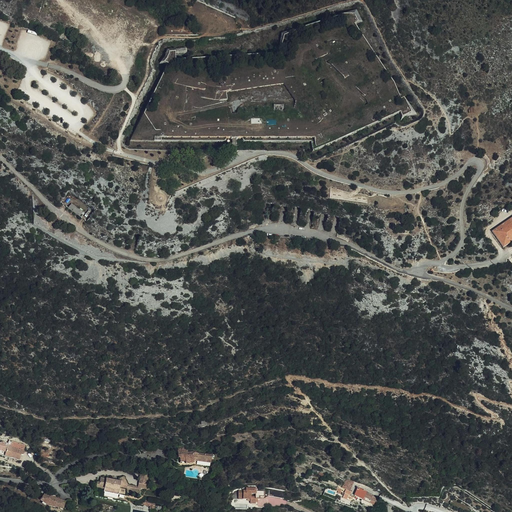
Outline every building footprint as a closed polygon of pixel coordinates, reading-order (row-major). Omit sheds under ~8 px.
[(147,114),(157,130),(155,140),(230,140),(236,140),(311,140),(314,150),(404,111),(407,116),(416,112),(409,97),(404,98),(396,81),(374,49),(362,38),(352,24),(356,21),(355,10),(311,24),(284,36),(276,51),(275,51),(178,59),(177,55),(176,52),(170,51),(166,61),(170,64),(147,114)] [(284,36),(311,24),(280,33),(280,38),(278,40),(278,44),(277,45),(277,48),(275,51),(276,51),(284,36)] [(162,61),(166,61),(170,51),(176,52),(177,55),(179,54),(188,53),(187,48),(167,48),(162,61)] [(157,130),(147,114),(146,113),(130,140),(155,140),(157,130)] [(72,203),(69,207),(80,217),(84,212),(72,203)] [(505,248),(511,242),(511,216),(493,232),(505,248)] [(152,448),(149,442),(141,444),(142,447),(143,448),(144,451),(152,448)] [(180,456),(181,458),(181,461),(186,460),(186,462),(195,461),(196,460),(197,460),(211,462),(213,455),(193,451),(193,449),(189,450),(188,448),(183,448),(183,447),(178,447),(179,456),(180,456)] [(0,463),(12,468),(14,462),(16,461),(17,459),(11,456),(11,455),(1,451),(0,451),(0,463)] [(140,477),(148,479),(149,471),(142,470),(140,477)] [(146,486),(148,479),(140,477),(138,484),(127,482),(124,473),(120,475),(121,478),(101,474),(100,479),(97,479),(96,483),(105,486),(105,488),(126,493),(127,489),(139,492),(141,485),(146,486)] [(248,488),(247,490),(240,490),(239,498),(251,499),(251,505),(258,506),(259,499),(261,499),(261,497),(265,497),(265,492),(257,491),(257,488),(248,488)] [(375,502),(377,499),(374,497),(366,493),(367,492),(358,488),(355,495),(370,503),(372,500),(375,502)] [(66,505),(68,498),(57,494),(49,489),(43,498),(52,503),(66,505)] [(154,507),(155,499),(145,498),(144,502),(150,503),(150,506),(154,507)]
